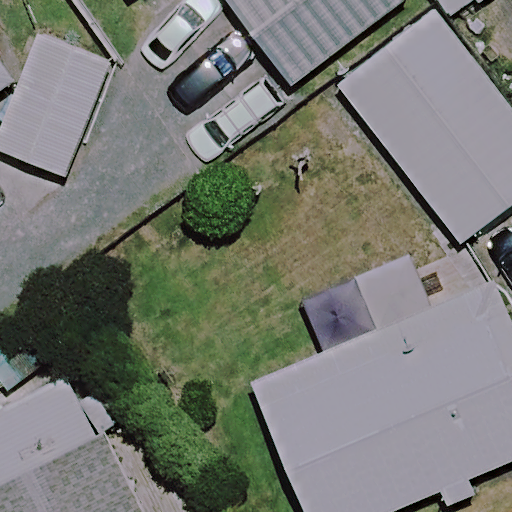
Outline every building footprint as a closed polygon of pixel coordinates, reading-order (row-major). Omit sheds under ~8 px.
[(403,2),(401,0),(210,0),(284,94),(403,2)] [(435,0),(452,23),(482,0),(435,0)] [(511,202),(511,118),(431,16),(335,91),(457,246),(511,202)] [(110,67),(46,38),(0,143),(0,152),(60,179),(110,67)] [(0,91),(11,84),(0,68),(0,91)] [(296,511),(389,511),(433,494),(441,511),(487,492),(480,474),(511,460),(511,337),(490,286),(245,389),(296,511)] [(182,511),(138,424),(108,365),(79,379),(69,359),(0,394),(0,511),(182,511)]
